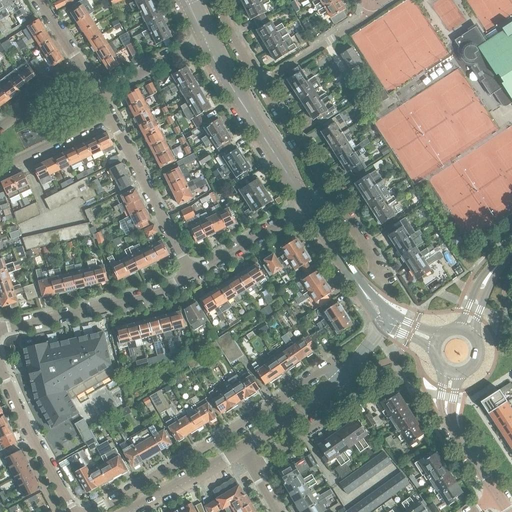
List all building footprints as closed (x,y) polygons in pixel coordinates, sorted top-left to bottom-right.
[(0,0),(6,8),(11,5),(13,8),(17,6),(13,0),(0,0)] [(0,0),(0,19),(6,30),(10,28),(5,19),(4,19),(0,12),(0,11),(6,8),(0,0)] [(132,11),(134,16),(156,5),(153,0),(137,0),(138,0),(130,4),(133,11),(132,11)] [(245,8),(246,9),(261,1),(260,0),(241,0),(243,3),(242,4),(244,8),(245,8)] [(254,18),(257,24),(266,19),(263,13),(266,12),(263,5),(270,2),(268,0),(262,0),(261,1),(246,9),(248,13),(247,15),(249,18),(250,18),(251,20),(254,18)] [(316,6),(319,11),(325,7),(337,0),(316,0),(313,2),(315,6),(316,6)] [(325,7),(319,11),(318,11),(321,15),(327,11),(332,18),(331,18),(335,23),(336,23),(337,23),(340,21),(341,20),(346,17),(343,11),(346,9),(345,8),(345,7),(343,4),(342,3),(339,0),(337,0),(325,7)] [(71,12),(78,23),(89,15),(83,5),(71,12)] [(143,16),(147,23),(162,16),(161,15),(162,13),(160,10),(159,10),(156,5),(134,16),(136,20),(143,16)] [(19,17),(18,17),(22,24),(26,21),(22,15),(19,17)] [(78,23),(84,32),(96,25),(89,15),(78,23)] [(145,37),(167,26),(165,22),(165,21),(163,17),(162,17),(162,16),(147,23),(150,30),(143,33),(137,36),(139,40),(145,37)] [(261,37),(263,41),(278,32),(284,28),(282,24),(275,28),(271,22),(268,23),(266,19),(257,24),(259,29),(257,30),(257,31),(257,34),(259,37),(261,37)] [(28,27),(34,37),(46,30),(39,20),(28,27)] [(303,24),(308,32),(313,29),(308,21),(303,24)] [(508,106),(511,103),(511,22),(502,29),(504,31),(485,44),(476,50),(482,59),(474,64),(476,66),(476,65),(485,79),(481,81),(491,96),(494,93),(502,105),(502,106),(503,106),(504,106),(504,107),(505,107),(506,107),(507,106),(508,106)] [(114,27),(120,37),(125,34),(120,23),(114,27)] [(84,32),(90,42),(102,35),(96,25),(84,32)] [(167,26),(145,37),(147,41),(154,38),(157,44),(172,37),(171,36),(172,35),(170,31),(169,31),(167,26)] [(472,64),(474,64),(482,59),(476,50),(485,44),(482,40),(484,39),(476,27),(455,41),(460,50),(460,53),(461,59),(466,63),(472,64)] [(267,47),(269,51),(284,42),(290,38),(288,34),(287,35),(284,28),(278,32),(263,41),(263,43),(265,47),(267,47)] [(34,37),(40,47),(52,40),(46,30),(34,37)] [(296,35),(302,45),(308,42),(302,31),(296,35)] [(125,47),(127,46),(133,43),(128,33),(126,34),(125,34),(120,37),(125,47)] [(90,42),(97,52),(108,44),(102,35),(90,42)] [(1,45),(7,53),(15,48),(9,40),(1,45)] [(40,47),(47,57),(58,50),(52,40),(40,47)] [(97,52),(103,62),(115,54),(115,55),(119,52),(112,42),(108,44),(97,52)] [(284,42),(269,51),(270,51),(269,53),(271,57),(273,57),(276,61),(287,54),(290,59),(296,56),(293,51),(296,48),(294,44),(287,48),(284,42)] [(25,43),(19,47),(17,48),(20,52),(28,47),(25,43)] [(341,55),(351,70),(362,63),(352,48),(341,55)] [(58,50),(47,57),(53,67),(64,60),(58,50)] [(115,54),(103,62),(110,72),(116,68),(117,69),(121,66),(120,65),(121,64),(115,55),(115,54)] [(38,62),(33,66),(38,73),(43,70),(39,64),(43,62),(42,60),(38,62)] [(294,90),(315,77),(321,73),(318,68),(311,72),(308,67),(302,71),(299,66),(289,73),(292,77),(288,80),(288,81),(288,82),(290,86),(292,86),(294,90)] [(30,67),(21,74),(29,86),(39,79),(30,67)] [(163,94),(171,90),(193,77),(190,73),(191,71),(189,68),(187,68),(187,67),(172,75),(169,77),(173,84),(169,86),(161,90),(163,94)] [(17,69),(7,76),(11,81),(20,93),(29,86),(21,74),(17,69)] [(7,76),(0,81),(0,84),(2,88),(10,100),(20,93),(11,81),(7,76)] [(181,90),(184,96),(199,87),(198,87),(199,85),(197,82),(196,82),(193,77),(171,90),(173,94),(181,90)] [(300,99),(301,100),(315,91),(321,87),(317,81),(315,77),(294,90),(297,94),(296,96),(298,99),(300,99)] [(344,79),(336,84),(339,89),(347,84),(344,79)] [(146,86),(151,96),(157,93),(152,83),(146,86)] [(0,105),(1,106),(10,100),(2,88),(0,84),(0,105)] [(374,85),(363,91),(366,96),(377,90),(374,85)] [(181,107),(183,110),(205,98),(203,94),(203,92),(201,88),(199,88),(199,87),(184,96),(188,102),(181,107)] [(128,103),(130,106),(144,99),(144,100),(146,99),(143,95),(142,95),(138,89),(124,96),(125,97),(124,98),(126,103),(128,103)] [(383,90),(373,96),(379,104),(389,98),(383,90)] [(305,106),(307,110),(328,97),(325,93),(319,97),(315,91),(301,100),(301,101),(301,103),(303,106),(305,106)] [(328,97),(307,110),(309,113),(310,114),(310,117),(311,119),(312,119),(313,120),(317,118),(322,125),(339,114),(334,106),(328,110),(324,105),(331,100),(328,97)] [(203,125),(207,122),(202,114),(211,108),(211,107),(211,106),(209,102),(208,102),(205,98),(183,110),(186,115),(193,110),(196,116),(192,119),(197,128),(203,125)] [(133,113),(135,117),(149,110),(151,109),(149,105),(147,106),(144,100),(144,99),(130,106),(130,107),(129,108),(132,113),(133,113)] [(369,100),(363,103),(367,109),(372,105),(369,100)] [(138,123),(140,127),(155,120),(156,119),(154,115),(152,116),(149,110),(135,117),(134,118),(137,124),(138,123)] [(325,138),(328,142),(349,129),(340,114),(322,125),(325,130),(321,132),(322,133),(321,134),(324,138),(325,138)] [(166,119),(169,125),(175,123),(171,116),(166,119)] [(202,139),(204,143),(225,129),(223,125),(224,125),(221,119),(219,120),(219,119),(216,121),(214,118),(207,122),(203,125),(209,135),(202,139)] [(143,134),(145,137),(160,130),(162,130),(159,125),(158,126),(155,120),(140,127),(141,128),(139,128),(142,134),(143,134)] [(225,129),(204,143),(206,146),(214,142),(219,151),(230,144),(228,142),(232,139),(231,138),(232,138),(229,133),(228,133),(225,129)] [(328,142),(335,152),(349,143),(345,137),(352,133),(349,129),(328,142)] [(149,144),(150,147),(165,140),(167,139),(165,136),(163,137),(160,130),(145,137),(146,138),(145,139),(147,144),(149,144)] [(107,133),(97,138),(103,150),(113,145),(107,133)] [(97,138),(86,143),(92,155),(103,150),(97,138)] [(368,139),(360,144),(362,148),(370,143),(368,139)] [(153,153),(156,157),(170,150),(172,149),(170,145),(168,146),(165,140),(150,147),(151,148),(149,148),(152,154),(153,153)] [(86,143),(76,148),(82,160),(84,165),(89,163),(87,158),(92,155),(86,143)] [(335,152),(341,162),(362,148),(360,144),(359,144),(352,149),(349,143),(335,152)] [(184,149),(187,155),(192,153),(189,146),(184,149)] [(216,177),(220,174),(245,158),(242,154),(243,153),(240,148),(239,149),(238,148),(235,150),(232,146),(218,156),(224,165),(219,168),(213,173),(216,177)] [(381,151),(384,156),(390,152),(387,147),(381,151)] [(76,148),(65,153),(71,165),(82,160),(76,148)] [(362,148),(341,162),(348,172),(351,170),(355,174),(365,168),(357,156),(364,152),(362,148)] [(170,150),(156,157),(156,158),(155,159),(158,164),(159,164),(161,168),(177,160),(175,155),(173,156),(170,150)] [(198,159),(202,165),(212,159),(208,152),(198,158),(198,159)] [(65,153),(55,157),(61,170),(71,165),(65,153)] [(195,153),(177,162),(180,167),(185,164),(185,165),(186,166),(198,159),(198,158),(195,153)] [(111,160),(108,161),(110,165),(120,160),(118,155),(110,159),(111,160)] [(55,157),(44,162),(50,175),(61,170),(55,157)] [(220,174),(223,178),(233,171),(237,177),(234,179),(237,183),(248,175),(246,171),(251,168),(250,167),(251,166),(248,161),(247,162),(245,158),(220,174)] [(373,165),(377,170),(385,165),(382,160),(373,165)] [(50,175),(44,162),(33,167),(39,180),(50,175)] [(110,169),(116,180),(128,174),(123,163),(110,169)] [(169,184),(170,185),(184,178),(184,177),(190,175),(187,168),(186,166),(185,165),(185,164),(180,167),(179,167),(165,174),(167,178),(166,180),(168,183),(169,184)] [(89,175),(87,171),(76,176),(78,180),(89,175)] [(359,190),(362,194),(383,180),(381,176),(380,177),(376,171),(370,175),(356,184),(355,185),(358,190),(359,190)] [(24,172),(13,177),(21,195),(32,190),(24,172)] [(128,174),(116,180),(121,191),(133,184),(128,174)] [(173,191),(175,195),(203,181),(201,177),(193,181),(190,175),(184,177),(184,178),(170,185),(170,187),(171,190),(173,191)] [(21,195),(13,177),(2,182),(10,200),(21,195)] [(87,177),(71,186),(77,197),(83,196),(87,177)] [(97,196),(87,177),(83,196),(86,202),(97,196)] [(92,182),(96,190),(102,187),(98,179),(92,182)] [(245,193),(249,199),(265,189),(264,188),(264,186),(263,184),(261,183),(258,179),(247,186),(244,180),(233,187),(237,193),(240,191),(242,195),(245,193)] [(203,181),(175,195),(176,198),(176,200),(177,203),(179,203),(180,205),(194,198),(191,191),(197,188),(197,189),(207,185),(205,180),(203,181)] [(364,199),(367,205),(383,195),(379,189),(386,184),(383,180),(362,194),(365,198),(364,199)] [(71,186),(64,189),(70,200),(77,197),(71,186)] [(64,189),(58,193),(64,204),(70,200),(64,189)] [(116,211),(120,209),(141,199),(139,195),(139,193),(138,191),(136,190),(136,189),(122,196),(125,202),(114,207),(116,211)] [(265,189),(249,199),(247,201),(251,208),(245,212),(248,217),(272,201),(268,195),(269,193),(267,191),(265,190),(265,189)] [(58,193),(54,195),(51,196),(57,207),(64,204),(58,193)] [(216,206),(215,206),(226,227),(230,225),(231,227),(236,224),(235,223),(236,222),(233,216),(235,216),(229,204),(221,208),(219,204),(215,196),(214,196),(212,193),(209,194),(210,195),(212,199),(216,206)] [(202,204),(212,199),(210,195),(200,200),(202,204)] [(372,209),(375,214),(396,200),(393,196),(386,201),(383,195),(367,205),(371,210),(372,209)] [(51,196),(48,198),(45,200),(51,211),(57,207),(51,196)] [(128,210),(131,216),(146,209),(145,208),(146,206),(144,204),(143,203),(141,199),(120,209),(122,213),(128,210)] [(396,200),(375,214),(378,218),(376,219),(379,224),(381,223),(381,224),(396,215),(399,213),(395,207),(398,204),(396,200)] [(36,203),(30,206),(35,217),(41,215),(36,203)] [(30,206),(25,208),(30,220),(35,217),(30,206)] [(196,216),(191,206),(182,211),(192,233),(188,235),(191,241),(195,239),(197,242),(197,241),(198,243),(203,240),(203,239),(207,237),(196,216)] [(215,215),(209,218),(217,233),(223,230),(222,229),(226,227),(215,206),(212,208),(215,215)] [(25,208),(19,211),(24,222),(30,220),(25,208)] [(85,211),(88,219),(94,216),(91,208),(85,211)] [(125,219),(128,225),(130,229),(132,234),(149,225),(147,221),(151,219),(148,215),(149,213),(148,210),(146,210),(146,209),(131,216),(125,219)] [(24,222),(19,211),(14,213),(18,225),(24,222)] [(200,214),(196,216),(207,237),(210,235),(211,236),(217,233),(209,218),(203,220),(200,214)] [(393,242),(396,246),(416,233),(415,233),(406,218),(389,229),(392,234),(389,236),(390,237),(388,238),(392,243),(393,242)] [(88,223),(82,225),(84,237),(92,235),(88,223)] [(82,225),(76,226),(79,238),(84,237),(82,225)] [(144,230),(149,239),(159,260),(160,260),(160,261),(170,256),(162,241),(156,244),(152,235),(158,232),(155,225),(144,230)] [(76,226),(70,227),(73,240),(79,238),(76,226)] [(70,227),(64,229),(67,241),(73,240),(70,227)] [(64,229),(58,230),(61,243),(67,241),(64,229)] [(10,234),(12,240),(22,236),(20,230),(10,234)] [(58,230),(52,232),(55,244),(61,243),(58,230)] [(52,232),(46,233),(49,245),(55,244),(52,232)] [(95,234),(99,245),(105,243),(101,232),(95,234)] [(397,251),(401,257),(416,247),(412,241),(419,237),(416,232),(415,233),(416,233),(396,246),(398,251),(397,251)] [(46,233),(40,234),(43,247),(49,245),(46,233)] [(40,234),(34,236),(37,248),(43,247),(40,234)] [(451,239),(456,247),(463,242),(457,234),(451,239)] [(34,236),(28,237),(31,250),(37,248),(34,236)] [(31,250),(28,237),(23,238),(26,251),(31,250)] [(286,254),(277,259),(281,265),(305,249),(298,238),(282,248),(286,254)] [(148,248),(143,251),(142,251),(150,266),(156,263),(156,262),(159,260),(149,239),(145,241),(148,248)] [(133,246),(129,248),(139,270),(144,268),(144,269),(150,266),(142,251),(143,251),(139,244),(134,247),(133,246)] [(43,247),(45,254),(51,252),(50,245),(43,247)] [(0,271),(20,265),(28,262),(23,246),(14,249),(18,261),(13,263),(6,265),(3,258),(0,259),(0,271)] [(406,262),(408,266),(430,252),(427,248),(420,253),(416,247),(401,257),(404,263),(406,262)] [(430,252),(408,266),(411,271),(410,272),(413,276),(415,275),(415,276),(420,273),(423,276),(431,271),(429,266),(439,260),(439,261),(444,258),(437,247),(430,252)] [(123,260),(130,276),(136,273),(136,272),(139,270),(129,248),(125,250),(126,252),(121,258),(123,260)] [(302,267),(305,272),(312,267),(309,262),(312,260),(305,249),(281,265),(284,269),(292,264),(296,270),(302,267)] [(292,280),(284,269),(281,265),(277,259),(274,254),(270,257),(268,257),(266,258),(266,259),(265,260),(267,264),(264,266),(270,276),(278,271),(286,283),(292,280)] [(130,276),(123,260),(116,263),(113,256),(108,258),(116,275),(115,275),(118,282),(130,276)] [(96,259),(92,260),(97,284),(102,282),(102,284),(108,282),(107,281),(108,281),(104,265),(98,267),(96,259)] [(90,269),(83,271),(87,288),(94,286),(93,285),(97,284),(92,260),(88,261),(90,269)] [(75,265),(71,266),(76,289),(81,288),(81,289),(87,288),(83,271),(81,264),(75,266),(75,265)] [(0,283),(11,280),(9,274),(16,271),(21,269),(20,265),(0,271),(0,283)] [(251,268),(247,271),(260,290),(263,288),(259,282),(265,278),(257,265),(256,265),(254,265),(251,267),(251,268)] [(69,274),(62,276),(66,293),(73,291),(73,290),(76,289),(71,266),(67,267),(69,274)] [(459,266),(453,269),(457,275),(462,271),(459,266)] [(297,294),(299,298),(325,281),(318,270),(315,272),(312,267),(305,272),(308,277),(297,284),(301,291),(297,294)] [(55,294),(51,279),(45,281),(42,269),(37,270),(44,297),(49,296),(49,297),(55,296),(54,295),(55,294)] [(49,271),(51,279),(55,294),(60,293),(60,295),(66,293),(62,276),(60,269),(54,270),(49,271)] [(239,276),(238,276),(249,294),(255,291),(256,293),(260,290),(247,271),(244,273),(242,273),(239,274),(239,276)] [(233,280),(229,282),(241,302),(244,300),(243,298),(249,294),(238,276),(237,277),(236,276),(233,278),(233,280)] [(0,295),(26,287),(26,285),(23,286),(22,283),(13,287),(11,280),(0,283),(0,295)] [(325,281),(299,298),(296,300),(299,305),(313,296),(317,302),(332,292),(325,281)] [(221,287),(219,288),(228,301),(233,298),(237,304),(241,302),(229,282),(225,284),(223,284),(221,286),(221,287)] [(33,284),(26,287),(0,295),(0,303),(1,307),(3,306),(3,307),(10,305),(12,309),(19,306),(18,302),(16,295),(25,292),(28,300),(38,297),(33,284)] [(214,291),(210,293),(226,319),(230,317),(222,305),(228,301),(219,288),(217,288),(215,289),(214,291)] [(226,319),(210,293),(206,296),(205,296),(202,297),(202,299),(200,299),(209,313),(215,309),(219,315),(222,322),(226,319)] [(317,324),(320,330),(346,313),(340,305),(339,304),(338,303),(334,306),(331,301),(321,307),(322,309),(318,311),(318,313),(320,316),(322,316),(325,314),(328,318),(317,324)] [(187,315),(190,320),(188,321),(194,331),(203,325),(203,326),(209,322),(197,303),(185,310),(188,315),(187,315)] [(274,312),(269,305),(260,310),(264,317),(274,312)] [(253,310),(248,313),(251,319),(257,315),(253,310)] [(174,314),(170,315),(177,341),(181,340),(178,329),(185,327),(181,312),(180,312),(178,311),(175,312),(174,314)] [(251,319),(248,313),(243,316),(246,322),(251,319)] [(346,313),(320,330),(321,330),(316,333),(310,337),(316,348),(322,344),(319,338),(334,328),(338,334),(352,325),(352,324),(352,322),(346,313)] [(160,317),(159,318),(163,333),(170,331),(172,338),(173,342),(177,341),(170,315),(166,316),(164,315),(161,316),(160,317)] [(266,320),(269,324),(277,319),(274,315),(266,320)] [(153,319),(149,320),(154,343),(158,342),(157,335),(163,333),(159,318),(157,317),(154,318),(153,319)] [(139,323),(138,323),(142,338),(148,337),(150,344),(154,343),(149,320),(145,321),(143,321),(140,321),(139,323)] [(132,325),(127,326),(133,348),(137,347),(135,340),(142,338),(138,323),(137,323),(136,322),(133,323),(132,325)] [(262,334),(269,329),(265,323),(258,328),(262,334)] [(133,348),(127,326),(123,327),(122,326),(119,327),(118,328),(116,329),(118,333),(115,333),(119,348),(128,345),(129,349),(131,357),(135,356),(133,348)] [(247,336),(251,342),(257,337),(253,331),(247,336)] [(36,400),(52,428),(79,413),(71,399),(114,375),(104,332),(49,345),(48,342),(24,348),(28,366),(32,381),(36,400)] [(221,349),(221,350),(224,354),(230,364),(244,356),(229,332),(216,340),(216,341),(221,349)] [(287,334),(290,339),(303,359),(307,356),(308,357),(313,354),(312,353),(313,352),(312,350),(305,340),(304,339),(298,343),(290,332),(287,334)] [(316,348),(310,337),(305,340),(312,350),(316,348)] [(291,348),(285,352),(295,366),(300,362),(300,361),(303,359),(290,339),(286,341),(291,348)] [(215,353),(221,350),(221,349),(216,341),(210,345),(215,353)] [(271,352),(285,372),(289,369),(290,370),(295,366),(285,352),(283,349),(277,353),(275,349),(271,352)] [(224,354),(221,350),(215,353),(218,358),(224,354)] [(266,365),(276,379),(281,376),(281,374),(285,372),(271,352),(268,354),(270,358),(264,362),(266,365)] [(169,353),(158,356),(159,362),(170,359),(169,353)] [(185,359),(191,369),(199,365),(198,362),(195,357),(193,354),(185,359)] [(159,362),(158,356),(148,359),(148,362),(149,365),(159,362)] [(187,364),(184,359),(177,362),(180,368),(187,364)] [(276,379),(266,365),(260,369),(256,362),(252,365),(266,384),(270,382),(271,383),(276,379)] [(247,378),(241,382),(251,396),(257,393),(256,392),(260,389),(247,369),(243,371),(247,378)] [(183,382),(180,376),(174,380),(176,384),(179,384),(183,382)] [(231,379),(228,381),(241,401),(245,399),(246,400),(251,396),(241,382),(236,385),(231,379)] [(229,390),(223,394),(232,408),(237,405),(237,404),(241,401),(228,381),(224,383),(229,390)] [(164,388),(167,393),(173,389),(171,384),(164,388)] [(172,411),(173,411),(161,390),(150,397),(160,414),(166,410),(172,419),(166,423),(177,441),(178,440),(179,441),(184,439),(183,437),(187,435),(172,411)] [(223,394),(220,390),(214,393),(212,391),(209,393),(222,413),(226,411),(227,412),(232,408),(223,394)] [(488,397),(481,402),(489,414),(490,413),(506,402),(508,402),(500,390),(498,391),(493,394),(492,395),(488,397)] [(378,404),(385,416),(404,404),(398,394),(390,399),(388,397),(378,404)] [(196,396),(192,399),(206,423),(210,420),(211,422),(216,419),(215,417),(217,417),(206,399),(200,402),(196,396)] [(146,405),(148,408),(149,408),(153,406),(151,402),(149,397),(143,400),(146,405)] [(194,412),(189,415),(197,430),(203,427),(202,425),(206,423),(192,399),(188,401),(193,408),(192,409),(194,412)] [(506,402),(490,413),(495,421),(511,410),(506,402)] [(391,420),(394,425),(411,414),(404,404),(385,416),(389,421),(391,420)] [(0,414),(3,413),(8,410),(6,405),(1,407),(0,406),(0,414)] [(120,419),(132,413),(128,406),(116,413),(120,419)] [(176,409),(173,411),(172,411),(187,435),(191,432),(192,434),(197,430),(189,415),(182,419),(176,409)] [(511,411),(511,410),(495,421),(500,429),(511,421),(511,411)] [(375,423),(380,419),(378,416),(373,418),(369,413),(363,417),(370,428),(375,424),(375,423)] [(0,428),(9,424),(6,418),(8,418),(6,414),(0,416),(0,428)] [(396,432),(399,436),(417,424),(411,414),(394,425),(398,431),(396,432)] [(95,437),(90,429),(84,419),(75,424),(86,443),(86,442),(90,440),(95,437)] [(358,419),(348,426),(364,449),(368,446),(362,437),(368,433),(358,419)] [(511,421),(500,429),(505,437),(511,432),(511,421)] [(0,439),(12,433),(11,430),(11,429),(9,424),(0,428),(0,439)] [(417,424),(399,436),(402,441),(406,439),(410,446),(418,442),(416,440),(424,434),(417,424)] [(154,425),(149,428),(162,450),(166,447),(167,449),(172,446),(171,444),(172,444),(164,430),(158,433),(154,425)] [(348,426),(338,433),(349,447),(354,443),(360,452),(364,449),(348,426)] [(158,452),(162,450),(149,428),(140,433),(153,457),(159,453),(158,452)] [(0,443),(1,445),(0,444),(0,450),(16,443),(15,439),(16,439),(13,433),(12,433),(0,439),(0,443)] [(153,457),(140,433),(130,439),(133,444),(143,461),(147,459),(147,460),(153,457)] [(338,433),(329,439),(345,463),(348,461),(349,460),(343,451),(349,447),(338,433)] [(345,463),(329,439),(319,446),(322,450),(318,453),(325,463),(329,460),(329,461),(335,457),(341,465),(335,469),(340,476),(344,477),(351,472),(348,467),(345,463)] [(116,449),(113,450),(108,441),(100,445),(117,476),(122,474),(122,475),(127,472),(127,471),(128,470),(116,449)] [(143,461),(133,444),(123,450),(133,467),(134,466),(135,467),(140,465),(139,463),(143,461)] [(106,464),(100,467),(108,483),(114,479),(113,478),(117,476),(100,445),(97,447),(102,456),(106,464)] [(5,458),(10,468),(27,459),(26,459),(21,450),(5,458)] [(83,450),(78,453),(82,460),(87,457),(83,450)] [(384,452),(379,455),(387,466),(392,462),(384,452)] [(90,491),(97,487),(87,469),(82,460),(78,453),(67,459),(70,464),(66,466),(68,469),(74,480),(75,481),(75,482),(79,480),(85,490),(86,490),(86,491),(90,491)] [(285,483),(299,475),(300,475),(318,464),(312,453),(304,457),(305,458),(295,464),(294,463),(280,472),(286,482),(285,483)] [(423,474),(424,475),(443,463),(436,453),(428,458),(427,456),(415,463),(422,474),(423,474)] [(379,455),(374,459),(382,469),(387,466),(379,455)] [(11,469),(15,477),(31,469),(27,461),(28,460),(27,459),(10,468),(7,469),(8,471),(11,469)] [(67,459),(59,463),(62,468),(63,468),(66,466),(70,464),(67,459)] [(374,459),(370,462),(377,473),(382,469),(374,459)] [(370,462),(365,466),(372,476),(377,473),(370,462)] [(429,478),(432,484),(449,473),(443,463),(424,475),(426,480),(429,478)] [(68,469),(66,466),(63,468),(71,482),(74,480),(68,469)] [(365,466),(360,469),(367,480),(372,476),(365,466)] [(88,469),(87,469),(97,487),(102,484),(103,486),(108,483),(100,467),(94,471),(92,468),(89,470),(88,469)] [(15,477),(20,487),(37,478),(35,478),(31,469),(15,477)] [(360,469),(355,473),(362,483),(367,480),(360,469)] [(355,473),(350,477),(357,487),(362,483),(355,473)] [(402,473),(397,476),(405,486),(409,483),(402,473)] [(433,490),(437,496),(456,483),(449,473),(432,484),(435,489),(433,490)] [(285,483),(291,493),(314,479),(312,475),(303,480),(300,475),(299,475),(285,483)] [(397,476),(392,480),(400,490),(405,486),(397,476)] [(350,477),(345,480),(352,491),(357,487),(350,477)] [(37,478),(20,487),(25,497),(41,489),(36,480),(38,479),(37,478)] [(207,511),(217,511),(231,504),(231,503),(244,495),(235,479),(231,480),(228,483),(224,484),(220,487),(217,488),(213,492),(218,499),(205,507),(207,511)] [(291,493),(296,502),(315,491),(312,486),(317,484),(314,479),(291,493)] [(352,491),(345,480),(340,484),(347,494),(352,491)] [(392,480),(387,483),(395,493),(400,490),(392,480)] [(387,483),(382,487),(390,497),(395,493),(387,483)] [(456,483),(437,496),(439,500),(443,497),(449,505),(456,501),(454,499),(462,494),(456,483)] [(382,487),(377,490),(385,501),(390,497),(382,487)] [(296,502),(301,511),(326,498),(326,499),(334,494),(331,490),(320,496),(319,494),(317,495),(315,491),(296,502)] [(377,490),(372,494),(379,504),(385,501),(377,490)] [(372,494),(367,498),(374,508),(379,504),(372,494)] [(245,495),(222,510),(222,511),(235,511),(250,503),(245,495)] [(410,497),(406,500),(414,511),(428,511),(426,508),(428,507),(424,501),(423,500),(421,502),(416,505),(410,497)] [(301,511),(321,511),(319,508),(328,502),(326,499),(326,498),(301,511)] [(367,498),(362,501),(369,511),(374,508),(367,498)] [(408,511),(407,511),(414,511),(406,500),(405,498),(400,501),(402,503),(408,511)] [(387,507),(389,505),(390,507),(396,504),(392,499),(385,504),(387,507)] [(431,505),(427,499),(424,501),(428,507),(431,511),(439,511),(433,503),(431,505)] [(362,501),(357,505),(362,511),(368,511),(369,511),(362,501)] [(196,511),(192,503),(186,506),(184,506),(182,507),(182,509),(180,510),(180,511),(196,511)] [(196,506),(199,511),(205,511),(201,503),(196,506)]
